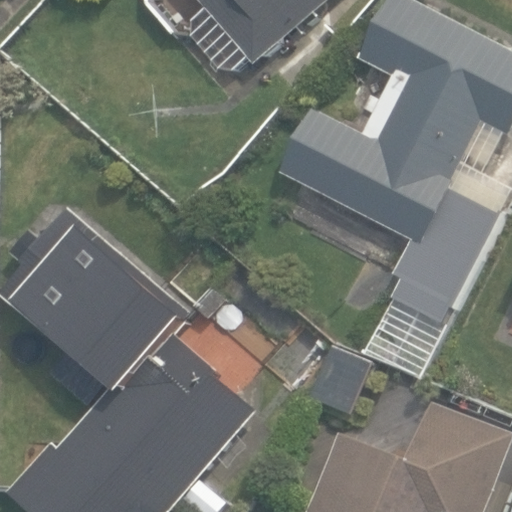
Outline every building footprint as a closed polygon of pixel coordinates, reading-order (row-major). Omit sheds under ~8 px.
[(206,0),(263,66),(340,0),(206,0)] [(374,348),(426,374),(511,206),(511,170),(500,165),(511,140),(511,37),(437,0),(396,0),(370,53),(412,74),(384,131),(323,101),(291,165),(422,231),(403,268),(412,273),(374,348)] [(178,511),(268,407),(181,334),(200,312),(78,207),(29,264),(33,267),(7,298),(118,393),(68,451),(60,444),(17,495),(36,511),(178,511)] [(208,307),(217,316),(234,299),(225,290),(208,307)] [(494,511),(511,466),(511,431),(441,404),(418,462),(347,435),(316,511),(494,511)] [(192,500),(205,511),(225,511),(233,504),(207,482),(192,500)]
